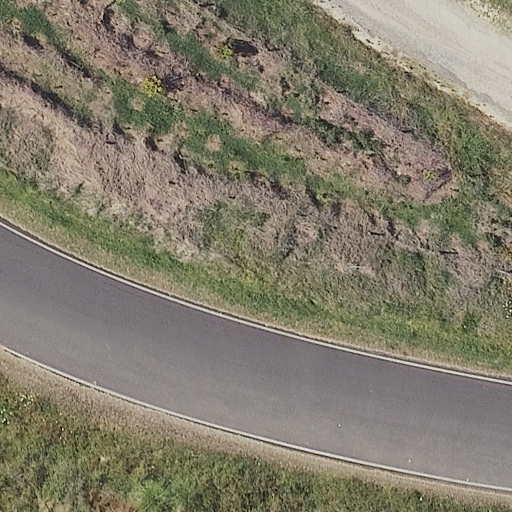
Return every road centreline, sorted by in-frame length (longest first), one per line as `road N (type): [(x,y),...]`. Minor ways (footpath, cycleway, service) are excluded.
road 1 (unclassified): [(0,268),(112,332),(312,396),(511,433)]
road 2 (residential): [(363,0),(407,38),(511,96)]
